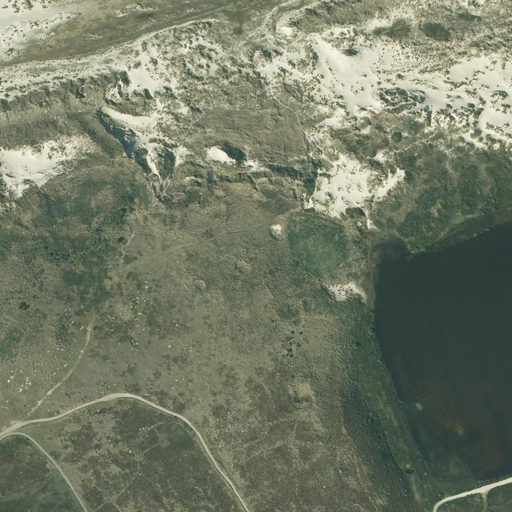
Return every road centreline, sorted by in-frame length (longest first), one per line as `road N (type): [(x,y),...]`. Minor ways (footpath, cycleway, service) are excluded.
road 1 (track): [(20,428),(129,395),(186,419),(249,511)]
road 2 (unknown): [(87,511),(32,438),(14,429),(0,435)]
